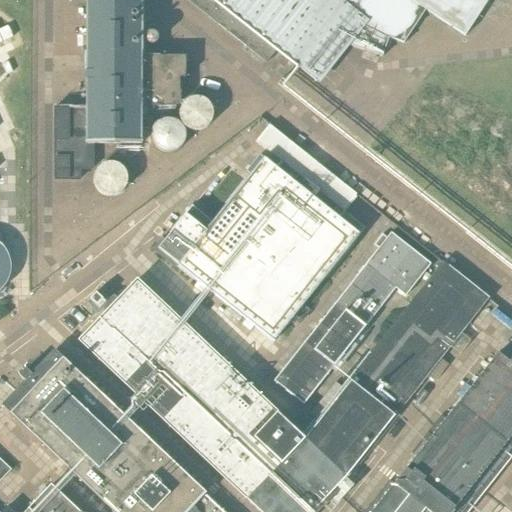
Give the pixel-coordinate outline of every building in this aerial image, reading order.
[(85,0),(86,107),(55,107),(55,178),(78,178),(78,168),(92,168),(92,143),(140,143),(140,105),(174,105),(179,101),(181,77),(186,77),(186,57),(141,56),(142,0),(85,0)] [(187,0),(267,63),(277,50),(316,82),(349,40),(350,41),(348,45),(365,51),(378,56),(382,57),(389,38),(404,43),(426,10),(465,36),(481,12),(488,0),(187,0)] [(0,42),(13,37),(8,26),(0,29),(0,42)] [(145,37),(145,39),(145,40),(146,41),(146,43),(148,44),(149,44),(150,45),(151,45),(153,45),(154,45),(155,44),(156,43),(157,42),(158,41),(158,40),(158,39),(158,37),(158,36),(158,35),(157,34),(157,33),(156,33),(155,32),(154,32),(153,31),(152,31),(151,31),(149,32),(148,32),(147,33),(146,34),(145,36),(145,37)] [(0,126),(10,122),(0,97),(0,126)] [(198,97),(196,97),(193,97),(192,98),(189,99),(188,99),(185,101),(183,103),(181,106),(181,107),(180,108),(179,111),(179,113),(179,114),(179,116),(179,117),(180,119),(180,120),(181,122),(182,124),(183,125),(186,128),(188,129),(189,130),(192,131),(194,131),(195,131),(198,131),(201,131),(204,129),(206,129),(208,127),(209,126),(210,124),(212,122),(213,119),(213,118),(213,115),(213,113),(213,111),(213,110),(212,107),(211,106),(209,103),(208,102),(207,101),(205,99),(204,99),(201,98),(198,97)] [(151,138),(151,139),(151,141),(151,142),(152,144),(152,145),(154,148),(155,149),(156,150),(158,152),(161,153),(164,154),(167,155),(168,155),(171,154),(173,154),(175,153),(177,152),(178,151),(180,149),(181,148),(182,147),(183,145),(183,144),(184,141),(185,138),(184,135),(184,133),(184,132),(183,131),(182,129),(182,128),(180,126),(179,125),(177,124),(175,122),(172,121),(171,121),(168,121),(165,121),(163,121),(160,122),(159,123),(157,125),(155,127),(153,129),(152,130),(151,133),(151,136),(151,138)] [(192,206),(164,241),(185,257),(178,265),(274,341),(365,228),(344,211),(357,194),(269,125),(256,141),(337,206),(332,213),(264,159),(213,223),(192,206)] [(113,163),(110,162),(107,163),(106,163),(103,164),(100,165),(99,166),(97,168),(96,171),(95,172),(94,173),(93,176),(93,178),(93,179),(93,181),(93,182),(94,184),(95,187),(96,189),(97,190),(98,192),(100,192),(102,194),(103,195),(106,196),(108,196),(109,196),(112,196),(114,196),(115,195),(118,194),(119,194),(122,192),(123,191),(124,189),(125,188),(125,187),(126,185),(127,184),(127,183),(127,181),(127,178),(127,177),(127,175),(126,172),(125,171),(124,170),(122,167),(121,166),(119,165),(117,164),(115,163),(113,163)] [(378,248),(273,381),(304,405),(396,288),(406,296),(431,264),(391,232),(387,238),(383,234),(374,245),(378,248)] [(0,291),(1,290),(3,288),(5,286),(7,284),(8,281),(9,279),(10,276),(11,274),(11,271),(11,268),(11,265),(11,263),(10,260),(10,257),(8,255),(7,252),(6,250),(4,248),(2,246),(0,244),(0,243),(0,291)] [(137,279),(78,341),(245,500),(246,499),(259,511),(312,511),(346,478),(395,415),(489,298),(445,262),(444,263),(443,262),(303,436),(137,279)] [(96,292),(90,299),(100,309),(107,302),(96,292)] [(19,387),(1,405),(10,413),(113,511),(224,511),(62,358),(54,350),(36,369),(31,374),(25,369),(19,375),(25,381),(19,387)] [(451,511),(511,436),(511,366),(497,354),(371,511),(451,511)] [(0,458),(0,481),(12,470),(0,458)] [(79,511),(52,486),(26,511),(79,511)]
